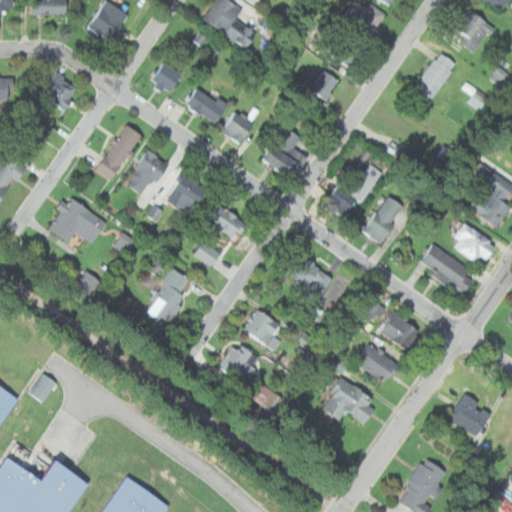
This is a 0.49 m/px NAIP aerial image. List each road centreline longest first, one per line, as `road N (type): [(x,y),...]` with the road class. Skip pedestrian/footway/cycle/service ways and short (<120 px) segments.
road 1 (residential): [(511,372),(62,51),(0,45)]
road 2 (residential): [(185,356),(433,0)]
road 3 (residential): [(345,503),(511,265)]
road 4 (residential): [(13,231),(174,0)]
